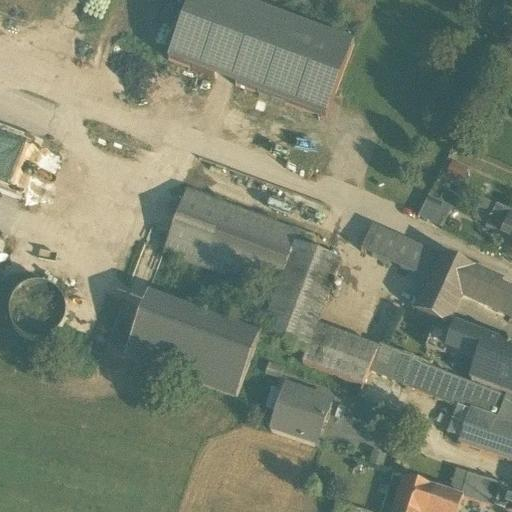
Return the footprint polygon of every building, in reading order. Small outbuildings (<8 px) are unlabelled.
[(228,0),(190,0),(167,62),(325,121),(353,47),(228,0)] [(467,171),(452,164),(446,175),(461,183),(467,171)] [(0,251),(9,253),(21,186),(0,182),(0,251)] [(163,256),(274,298),(293,247),(298,235),(187,193),(163,256)] [(487,228),(496,206),(483,200),(474,222),(487,228)] [(440,230),(441,231),(449,213),(426,201),(417,219),(440,230)] [(485,233),(511,243),(511,212),(496,206),(487,228),(485,233)] [(371,229),(360,253),(430,283),(440,260),(371,229)] [(340,265),(293,247),(274,298),(259,338),(258,340),(305,358),(316,329),(340,265)] [(503,316),(504,314),(511,304),(511,294),(500,288),(497,281),(442,256),(440,260),(430,283),(415,313),(435,323),(443,327),(448,324),(460,297),(503,316)] [(33,343),(46,342),(56,335),(63,324),(65,312),(61,300),(52,291),(40,287),(27,288),(16,295),(10,305),(8,318),(12,330),(21,339),(33,343)] [(235,401),(258,340),(259,338),(147,296),(123,359),(235,401)] [(443,327),(435,323),(425,348),(444,357),(446,351),(447,351),(456,328),(448,324),(443,327)] [(477,363),(486,339),(456,328),(447,351),(477,363)] [(377,351),(316,329),(305,358),(302,366),(362,388),(377,351)] [(511,399),(511,349),(486,339),(477,363),(469,383),(511,399)] [(369,374),(402,388),(413,363),(413,361),(396,355),(379,348),(369,374)] [(459,446),(511,464),(511,401),(413,363),(402,388),(457,409),(471,414),(462,440),(459,446)] [(285,372),(269,365),(263,379),(279,385),(285,372)] [(270,434),(315,449),(331,404),(285,388),(270,434)] [(378,414),(354,405),(348,419),(373,428),(378,414)] [(448,435),(462,440),(471,414),(457,409),(448,435)] [(386,458),(371,453),(367,465),(381,470),(386,458)] [(461,499),(467,477),(454,473),(448,494),(461,499)] [(448,494),(402,479),(392,475),(379,511),(456,511),(461,499),(448,494)] [(469,501),(492,509),(499,487),(467,477),(461,499),(462,499),(469,501)] [(373,511),(363,508),(336,499),(331,511),(373,511)]
